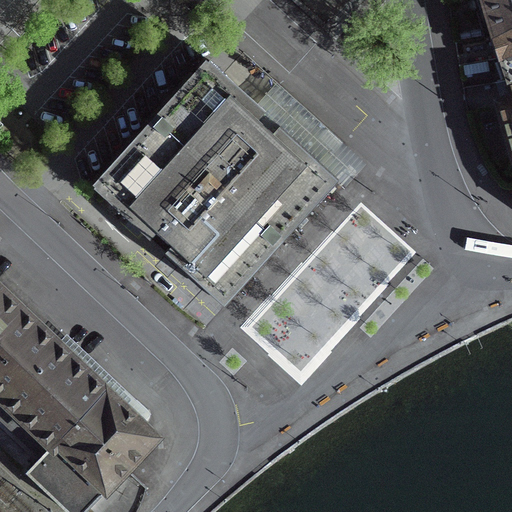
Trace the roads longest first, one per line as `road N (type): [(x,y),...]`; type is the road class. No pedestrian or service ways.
road 1 (residential): [(219,410),(299,392),(500,266)]
road 2 (residential): [(0,193),(205,382),(219,410)]
road 3 (residential): [(439,160),(391,145),(238,0)]
road 4 (residential): [(439,160),(410,0)]
road 5 (residential): [(500,266),(459,228),(439,160)]
road 6 (residential): [(166,511),(213,456),(219,410)]
